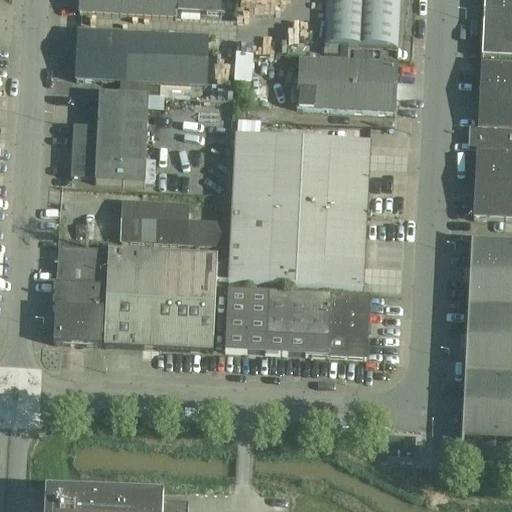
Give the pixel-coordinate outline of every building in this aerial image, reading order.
[(79,0),(79,16),(176,22),(176,0),(79,0)] [(326,0),(324,43),(396,47),(397,0),(326,0)] [(511,0),(484,0),(483,28),(511,29),(511,0)] [(511,29),(483,28),(481,61),(511,62),(511,29)] [(78,35),(75,83),(204,91),(207,42),(78,35)] [(236,56),(234,84),(249,85),(251,57),(236,56)] [(396,69),(300,64),(297,113),(393,117),(396,69)] [(511,68),(480,67),(476,156),(511,157),(511,68)] [(97,131),(94,182),(94,187),(143,189),(148,100),(99,97),(97,131)] [(94,182),(97,131),(73,130),(70,181),(94,182)] [(231,222),(365,227),(369,147),(235,141),(231,222)] [(511,157),(476,156),(473,221),(511,222),(511,157)] [(119,247),(223,253),(224,228),(187,226),(188,210),(121,206),(119,247)] [(224,269),(223,284),(229,285),(228,288),(362,294),(365,227),(231,222),(229,270),(224,269)] [(511,247),(471,245),(462,440),(511,442),(511,247)] [(217,260),(106,254),(58,252),(57,287),(54,287),(53,306),(56,306),(54,349),(101,351),(101,350),(104,350),(104,351),(212,356),(216,284),(223,284),(224,269),(217,269),(217,260)] [(328,360),(331,300),(228,295),(225,356),(328,360)] [(365,363),(367,328),(368,301),(331,299),(331,300),(328,360),(328,361),(365,363)] [(415,442),(387,441),(386,463),(414,464),(415,442)] [(186,511),(187,508),(44,501),(43,511),(186,511)]
